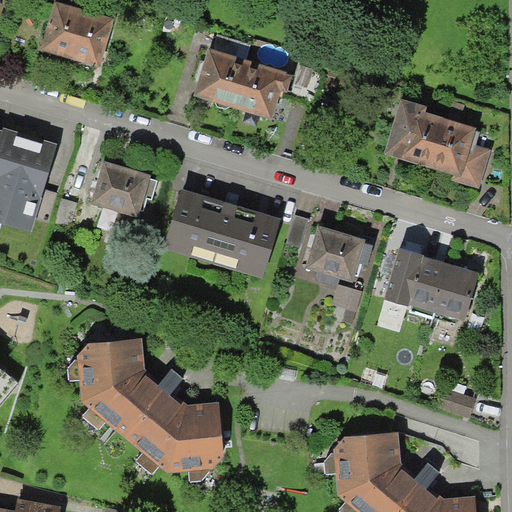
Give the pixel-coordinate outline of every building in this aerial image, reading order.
[(117,23),(57,4),(41,54),(101,73),(117,23)] [(291,75),(212,51),(197,99),(276,122),(291,75)] [(430,108),(405,100),(388,155),(455,176),(453,184),(481,193),(495,151),(480,146),(485,132),(429,114),(430,108)] [(58,144),(0,125),(0,222),(31,232),(58,144)] [(156,181),(106,167),(95,206),(145,220),(156,181)] [(283,224),(187,195),(172,251),(269,277),(283,224)] [(78,203),(61,198),(53,225),(70,230),(78,203)] [(369,241),(324,227),(311,269),(356,283),(369,241)] [(465,320),(479,273),(424,257),(425,255),(400,247),(384,299),(409,306),(409,303),(465,320)] [(148,372),(144,340),(82,344),(85,402),(171,475),(229,469),(223,404),(190,406),(148,372)] [(0,403),(18,382),(0,366),(0,403)] [(477,399),(446,389),(439,410),(470,420),(477,399)] [(407,470),(404,431),(336,436),(341,499),(356,511),(479,511),(478,499),(449,502),(407,470)] [(16,511),(13,511),(0,509),(0,511),(66,511),(68,508),(19,499),(16,511)]
